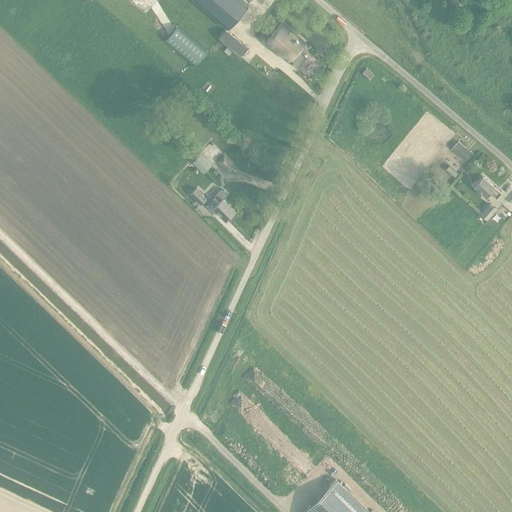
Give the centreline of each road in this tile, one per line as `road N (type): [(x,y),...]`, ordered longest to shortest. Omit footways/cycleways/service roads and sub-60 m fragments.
road 1 (unclassified): [(138,511),(357,36)]
road 2 (unclassified): [(511,168),(357,36)]
